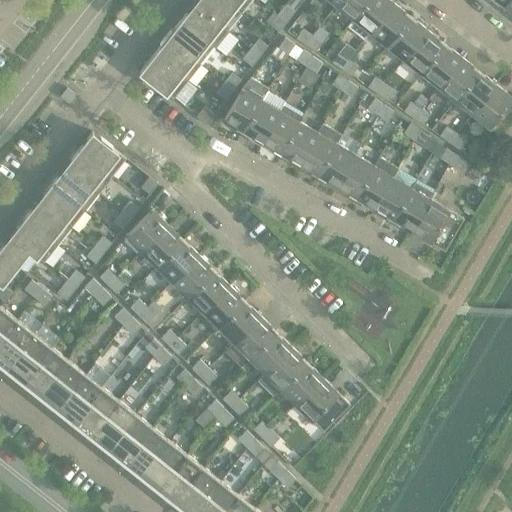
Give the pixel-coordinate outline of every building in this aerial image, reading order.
[(225,0),(197,0),(194,3),(228,30),(242,13),(225,0)] [(225,0),(242,13),(252,0),(225,0)] [(341,0),(337,5),(354,19),(368,0),(341,0)] [(390,0),(368,0),(354,19),(348,26),(365,39),(371,32),(394,3),(390,0)] [(194,3),(181,20),(215,47),(228,30),(194,3)] [(394,3),(371,32),(388,46),(411,16),(394,3)] [(286,4),(278,14),(288,22),(296,12),(286,4)] [(288,22),(278,14),(270,25),(280,32),(288,22)] [(411,16),(388,46),(405,59),(428,30),(411,16)] [(181,20),(168,37),(202,64),(215,47),(181,20)] [(296,39),(306,45),(313,35),(303,29),(296,39)] [(428,30),(405,59),(422,73),(445,44),(428,30)] [(313,35),(306,45),(316,52),(323,42),(313,35)] [(168,37),(154,54),(188,81),(202,64),(168,37)] [(285,38),(285,39),(278,48),(288,55),(295,45),(285,38)] [(259,39),(251,49),(260,56),(269,46),(259,39)] [(445,44),(422,73),(439,87),(462,57),(445,44)] [(260,56),(251,49),(243,59),(252,66),(260,56)] [(296,60),(306,67),(313,57),(303,50),(296,60)] [(332,63),(342,70),(349,60),(339,53),(332,63)] [(188,81),(154,54),(140,72),(174,99),(188,81)] [(313,57),(306,67),(316,74),(323,64),(313,57)] [(462,57),(439,87),(456,100),(479,71),(462,57)] [(349,60),(342,70),(352,76),(358,66),(349,60)] [(479,71),(456,100),(473,114),(496,84),(479,71)] [(232,72),(224,82),(234,90),(242,80),(232,72)] [(332,85),(342,91),(349,81),(339,75),(332,85)] [(368,87),(378,94),(385,84),(375,77),(368,87)] [(349,81),(342,91),(352,98),(358,88),(349,81)] [(234,90),(224,82),(216,93),(226,100),(234,90)] [(385,84),(378,94),(388,101),(394,91),(385,84)] [(511,96),(496,84),(473,114),(503,138),(511,126),(511,96)] [(76,94),(68,88),(61,96),(69,102),(76,94)] [(224,121),(243,132),(262,100),(243,88),(224,121)] [(267,91),(262,100),(243,132),(262,143),(286,102),(267,91)] [(421,94),(414,102),(421,108),(428,100),(421,94)] [(368,109),(378,116),(385,106),(375,99),(368,109)] [(286,102),(262,143),(281,154),(300,122),(305,113),(286,102)] [(404,112),(414,118),(421,108),(411,102),(404,112)] [(385,106),(378,116),(388,122),(394,112),(385,106)] [(205,107),(197,117),(206,124),(214,114),(205,107)] [(421,108),(414,118),(424,125),(430,115),(421,108)] [(300,122),(281,154),(299,165),(318,133),(300,122)] [(404,133),(414,140),(420,130),(411,123),(404,133)] [(318,133),(299,165),(318,176),(337,143),(342,135),(323,124),(318,133)] [(440,136),(450,143),(456,133),(447,126),(440,136)] [(420,130),(414,140),(423,147),(430,137),(420,130)] [(93,132),(79,150),(112,177),(127,159),(93,132)] [(456,133),(450,143),(460,150),(467,140),(456,133)] [(337,143),(318,176),(337,187),(356,155),(337,143)] [(440,158),(450,164),(456,154),(446,148),(440,158)] [(79,150),(65,167),(99,193),(112,177),(79,150)] [(456,154),(450,164),(460,171),(467,162),(456,154)] [(356,155),(337,187),(356,198),(375,166),(356,155)] [(375,166),(356,198),(374,209),(398,168),(380,157),(375,166)] [(65,167),(52,184),(85,211),(99,193),(65,167)] [(398,168),(374,209),(393,220),(417,179),(398,168)] [(159,184),(149,177),(141,187),(151,195),(159,184)] [(417,179),(393,220),(412,231),(431,198),(436,190),(417,179)] [(52,184),(38,201),(72,228),(85,211),(52,184)] [(431,198),(412,231),(445,251),(464,218),(431,198)] [(38,201),(25,218),(58,245),(72,228),(38,201)] [(130,201),(122,212),(131,219),(139,209),(130,201)] [(126,235),(142,251),(169,224),(153,209),(126,235)] [(131,219),(122,212),(114,222),(123,229),(131,219)] [(25,218),(11,235),(30,249),(29,250),(44,263),(58,245),(25,218)] [(169,224),(142,251),(158,266),(184,240),(169,224)] [(0,248),(0,282),(2,284),(29,250),(30,249),(11,235),(0,248)] [(103,236),(95,246),(104,253),(112,243),(103,236)] [(184,240),(158,266),(173,282),(200,255),(184,240)] [(104,253),(95,246),(87,256),(96,263),(104,253)] [(200,255),(173,282),(188,297),(215,270),(200,255)] [(76,269),(67,281),(76,288),(86,277),(76,269)] [(100,277),(108,285),(117,277),(108,269),(100,277)] [(215,270),(188,297),(204,312),(230,285),(215,270)] [(117,277),(108,285),(117,294),(125,285),(117,277)] [(85,287),(94,296),(103,288),(93,279),(85,287)] [(25,290),(35,298),(42,288),(32,280),(25,290)] [(76,288),(67,281),(58,293),(67,300),(76,288)] [(0,282),(0,297),(5,302),(13,292),(2,284),(0,282)] [(230,285),(204,312),(219,327),(246,300),(230,285)] [(42,288),(35,298),(45,306),(53,296),(42,288)] [(103,288),(94,296),(103,306),(112,297),(103,288)] [(131,308),(139,316),(148,307),(139,299),(131,308)] [(246,300),(219,327),(235,343),(261,316),(246,300)] [(148,307),(139,316),(147,324),(156,316),(148,307)] [(114,316),(124,326),(132,317),(123,308),(114,316)] [(0,342),(16,323),(0,310),(0,342)] [(261,316),(235,343),(250,358),(277,331),(261,316)] [(132,317),(124,326),(133,335),(141,326),(132,317)] [(16,323),(0,342),(0,360),(8,367),(32,336),(16,323)] [(161,338),(170,346),(178,338),(170,329),(161,338)] [(277,331),(250,358),(265,373),(292,347),(277,331)] [(32,336),(8,367),(25,381),(49,349),(32,336)] [(178,338),(170,346),(178,354),(187,346),(178,338)] [(145,347),(155,356),(163,348),(154,339),(145,347)] [(292,347),(265,373),(281,388),(307,362),(292,347)] [(163,348),(155,356),(164,365),(172,357),(163,348)] [(49,349),(25,381),(42,394),(66,363),(49,349)] [(192,368),(201,377),(209,368),(201,360),(192,368)] [(307,362),(281,388),(296,404),(323,377),(307,362)] [(66,363),(42,394),(59,408),(84,376),(66,363)] [(209,368),(201,377),(209,385),(217,376),(209,368)] [(176,378),(186,387),(194,378),(185,369),(176,378)] [(84,376),(59,408),(76,421),(100,390),(84,376)] [(323,377),(296,404),(324,431),(351,404),(323,377)] [(194,378),(186,387),(195,396),(203,388),(194,378)] [(100,390),(76,421),(93,434),(117,403),(100,390)] [(223,399),(232,407),(240,399),(232,390),(223,399)] [(240,399),(232,407),(240,416),(248,407),(240,399)] [(207,408),(216,418),(225,409),(216,400),(207,408)] [(117,403),(93,434),(110,448),(134,417),(117,403)] [(225,409),(216,418),(226,427),(234,418),(225,409)] [(134,417),(110,448),(127,461),(151,430),(134,417)] [(254,429),(262,438),(271,429),(262,421),(254,429)] [(271,429),(262,438),(271,447),(280,438),(271,429)] [(151,430),(127,461),(144,475),(168,444),(151,430)] [(238,439),(248,448),(256,440),(247,431),(238,439)] [(256,440),(248,448),(257,457),(265,449),(256,440)] [(168,444),(144,475),(161,488),(185,457),(168,444)] [(185,457),(161,488),(178,502),(202,471),(185,457)] [(269,470),(279,479),(287,471),(278,461),(269,470)] [(202,471),(178,502),(190,511),(197,511),(219,484),(202,471)] [(287,471),(279,479),(288,488),(296,480),(287,471)] [(219,484),(197,511),(224,511),(236,497),(219,484)] [(236,497),(224,511),(252,511),(253,511),(236,497)]
